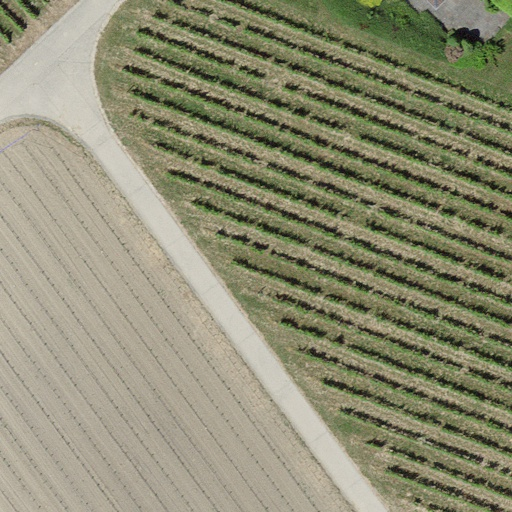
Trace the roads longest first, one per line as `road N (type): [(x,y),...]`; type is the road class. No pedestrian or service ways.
road 1 (track): [(37,72),(366,511)]
road 2 (track): [(107,0),(0,105)]
